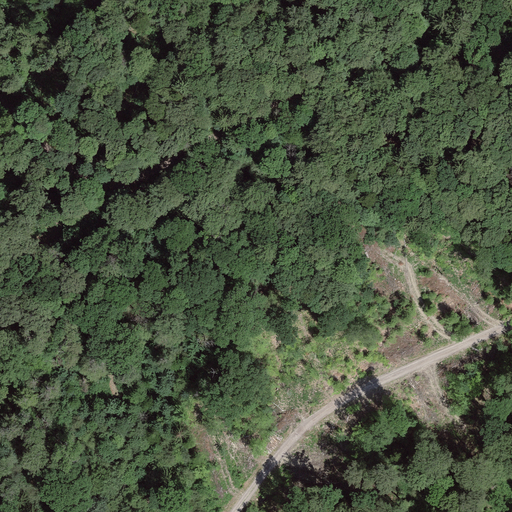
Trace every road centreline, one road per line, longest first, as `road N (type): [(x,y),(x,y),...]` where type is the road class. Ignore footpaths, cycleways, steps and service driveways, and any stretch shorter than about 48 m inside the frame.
road 1 (track): [(511,48),(311,81),(195,165),(106,192),(0,104)]
road 2 (track): [(236,511),(265,467),(403,388),(511,348)]
road 3 (track): [(106,192),(8,274),(0,294)]
